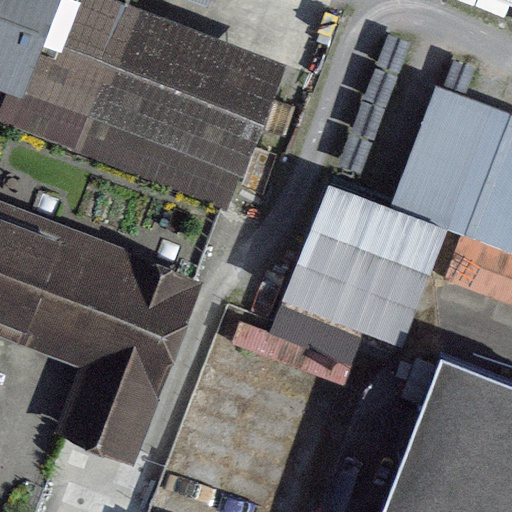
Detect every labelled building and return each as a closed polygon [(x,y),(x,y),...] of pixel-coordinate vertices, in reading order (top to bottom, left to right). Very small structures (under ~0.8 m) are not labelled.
[(0,0),(0,57),(28,67),(53,0),(0,0)] [(271,60),(110,0),(53,0),(28,67),(11,111),(223,190),(271,60)] [(274,298),(400,335),(444,221),(467,229),(511,246),(511,108),(432,76),(390,196),(324,173),(274,298)] [(201,271),(0,201),(0,331),(79,361),(55,425),(133,454),(201,271)] [(511,246),(467,229),(443,279),(511,301),(511,246)] [(511,511),(511,376),(440,350),(380,511),(511,511)]
